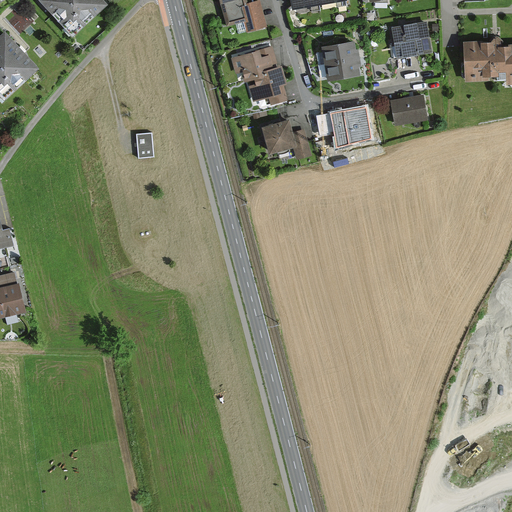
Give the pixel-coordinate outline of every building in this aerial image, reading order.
[(43,0),(71,33),(107,0),(43,0)] [(244,0),(219,0),(226,26),(245,21),(247,32),(264,28),(258,4),(247,7),(244,0)] [(317,0),(290,0),(292,10),(319,6),(317,0)] [(426,23),(391,28),(395,58),(431,52),(426,23)] [(24,51),(5,32),(0,36),(0,95),(4,101),(39,68),(24,51)] [(495,40),(464,42),(466,80),(508,78),(508,83),(511,83),(511,44),(498,45),(498,40),(495,40)] [(324,46),(326,62),(355,57),(353,41),(324,46)] [(263,70),(276,66),(271,47),(234,57),(237,70),(245,68),(247,79),(256,76),(264,74),(263,70)] [(326,62),(329,78),(358,73),(355,57),(326,62)] [(264,74),(256,76),(258,82),(249,85),(253,99),(270,95),(272,102),(286,98),(282,82),(284,81),(280,65),(276,66),(263,70),(264,74)] [(424,94),(389,101),(394,125),(428,118),(424,94)] [(375,142),(368,105),(315,115),(320,136),(334,133),(337,149),(375,142)] [(288,121),(263,128),(271,153),(294,146),(298,157),(309,154),(303,133),(293,136),(288,121)] [(152,131),(136,132),(138,157),(154,156),(152,131)] [(0,248),(13,246),(9,228),(2,229),(0,220),(0,248)] [(18,284),(0,288),(0,317),(25,311),(18,284)]
